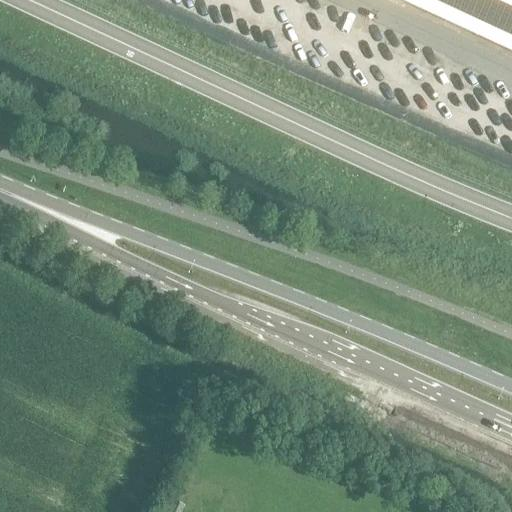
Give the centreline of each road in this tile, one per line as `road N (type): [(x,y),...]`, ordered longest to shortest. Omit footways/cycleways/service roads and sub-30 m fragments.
road 1 (secondary): [(50,212),(235,318),(511,436)]
road 2 (secondary): [(511,392),(294,298),(50,212)]
